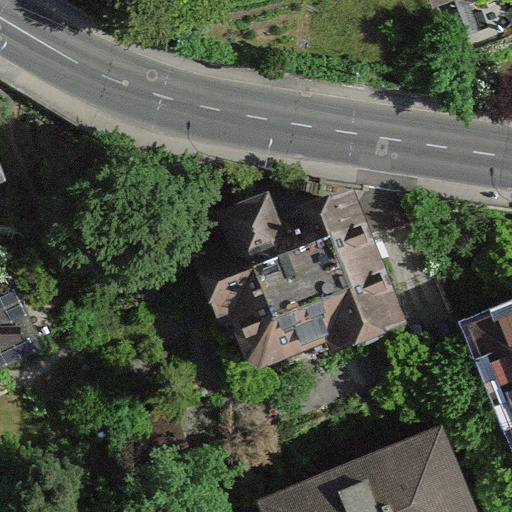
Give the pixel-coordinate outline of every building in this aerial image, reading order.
[(431,0),(440,21),(486,0),(431,0)] [(352,187),(175,248),(227,396),(404,334),(352,187)] [(0,361),(25,350),(6,306),(0,308),(0,361)] [(511,422),(511,309),(476,323),(511,422)] [(473,511),(439,425),(260,496),(266,511),(473,511)]
